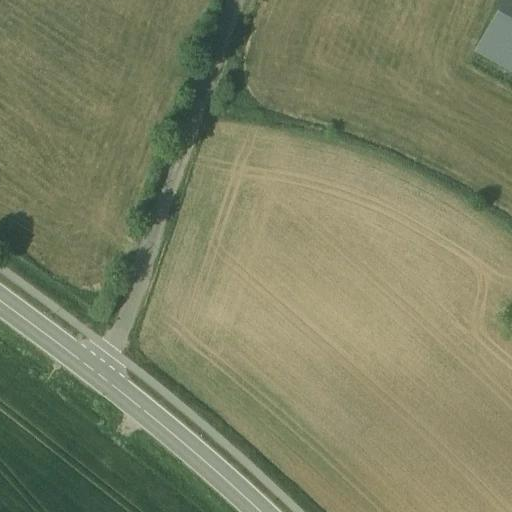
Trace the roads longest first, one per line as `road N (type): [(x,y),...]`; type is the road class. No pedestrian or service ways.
road 1 (residential): [(237,0),(100,374)]
road 2 (secondary): [(259,511),(100,374)]
road 3 (secondary): [(100,374),(0,300)]
